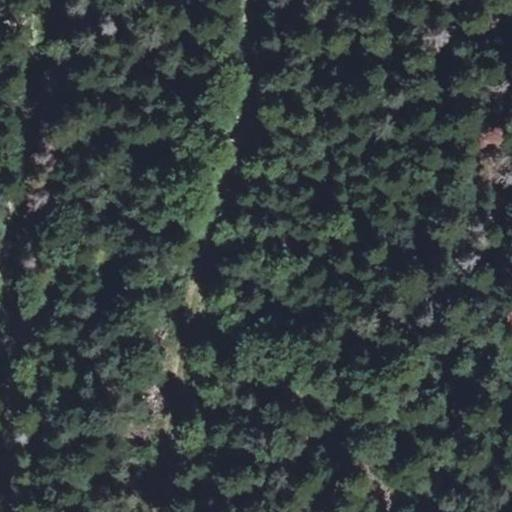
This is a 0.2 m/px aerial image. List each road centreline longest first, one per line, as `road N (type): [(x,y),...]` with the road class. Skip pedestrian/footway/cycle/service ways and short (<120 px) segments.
road 1 (track): [(147,511),(174,368),(224,193),(258,0)]
road 2 (track): [(9,511),(53,0)]
